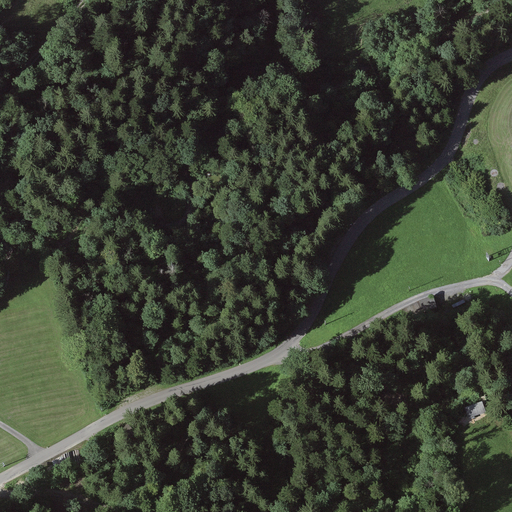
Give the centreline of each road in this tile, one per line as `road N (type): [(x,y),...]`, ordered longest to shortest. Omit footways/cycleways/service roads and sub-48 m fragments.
road 1 (unclassified): [(511,55),(486,70),(445,159),(347,239),(308,319),(284,347),(142,402),(0,480)]
road 2 (track): [(267,358),(310,353),(404,304),(497,273),(511,256)]
road 3 (track): [(85,0),(0,99)]
